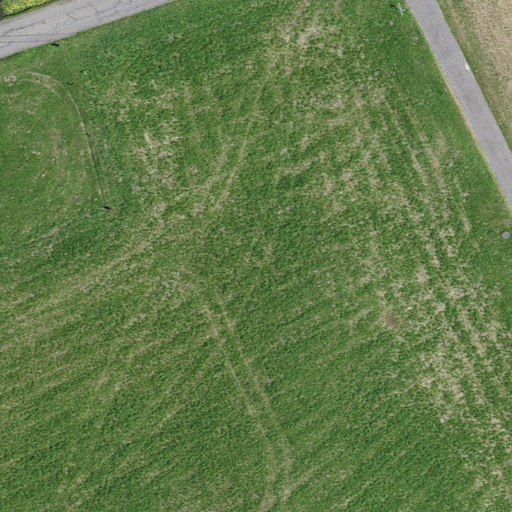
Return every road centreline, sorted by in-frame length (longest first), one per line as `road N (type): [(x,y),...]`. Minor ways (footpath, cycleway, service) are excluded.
road 1 (track): [(511,233),(399,0)]
road 2 (unclassified): [(0,45),(143,0)]
